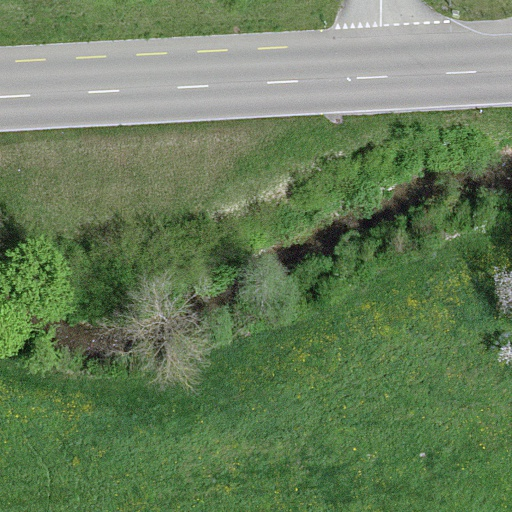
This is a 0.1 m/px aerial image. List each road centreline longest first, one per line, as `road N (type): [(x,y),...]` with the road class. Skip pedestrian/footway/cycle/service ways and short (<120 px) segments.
road 1 (secondary): [(380,75),(0,95)]
road 2 (secondary): [(511,68),(380,75)]
